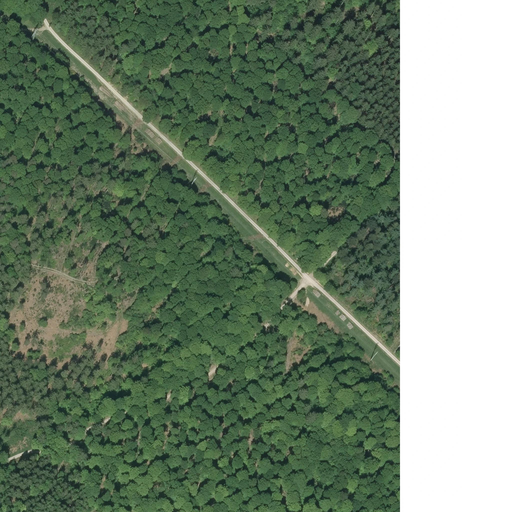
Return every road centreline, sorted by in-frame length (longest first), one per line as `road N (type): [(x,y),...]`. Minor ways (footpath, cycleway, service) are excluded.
road 1 (track): [(511,470),(49,27),(37,0)]
road 2 (track): [(511,109),(488,113),(440,146),(244,350),(180,391),(97,424),(64,450),(24,452),(0,464)]
